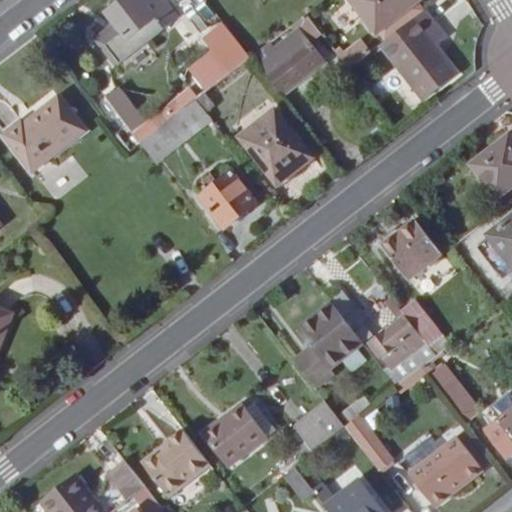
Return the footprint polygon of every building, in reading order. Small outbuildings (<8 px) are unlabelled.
[(162,0),(125,0),(105,15),(121,35),(106,47),(120,66),(179,21),(162,0)] [(353,0),(378,32),(419,0),(353,0)] [(416,19),(438,46),(448,39),(426,11),(416,19)] [(416,19),(381,46),(415,89),(419,86),(429,98),(455,77),(446,65),(450,62),(438,46),(416,19)] [(257,59),(284,95),(326,62),(302,32),(275,52),(272,48),(257,59)] [(234,36),(212,54),(229,76),(250,60),(252,58),(234,36)] [(360,37),(339,50),(348,65),(369,53),(360,37)] [(108,100),(120,115),(129,126),(142,116),(121,90),(108,100)] [(170,108),(177,116),(196,102),(198,100),(191,92),(170,108)] [(215,106),(205,94),(198,100),(196,102),(206,113),(215,106)] [(60,100),(26,128),(23,124),(6,137),(34,173),(85,132),(60,100)] [(108,100),(97,108),(109,124),(120,115),(108,100)] [(171,139),(206,113),(196,102),(177,116),(162,128),(171,139)] [(295,164),(309,153),(277,112),(243,138),(280,185),(300,170),(295,164)] [(511,188),(511,138),(511,137),(475,165),(500,198),(511,188)] [(224,230),(259,202),(236,172),(201,198),(224,230)] [(511,219),(489,236),(511,265),(511,219)] [(384,247),(409,281),(443,255),(417,222),(384,247)] [(451,347),(416,303),(403,313),(406,317),(426,343),(437,357),(451,347)] [(313,348),(295,363),(316,389),(334,375),(330,370),(363,345),(332,305),(299,330),(313,348)] [(0,349),(13,316),(0,310),(0,349)] [(426,343),(406,317),(371,345),(381,359),(383,357),(393,369),(426,343)] [(482,395),(453,360),(440,370),(469,405),(482,395)] [(402,394),(428,374),(423,368),(398,389),(402,394)] [(365,399),(342,416),(349,426),(359,419),(372,407),(365,399)] [(346,428),(327,404),(297,427),(308,442),(316,452),(346,428)] [(511,413),(489,430),(508,456),(511,452),(511,413)] [(380,472),(392,462),(377,442),(359,419),(349,426),(346,428),(356,441),(380,472)] [(214,447),(235,473),(266,449),(245,422),(214,447)] [(171,498),(213,466),(186,431),(169,443),(174,449),(163,458),(157,457),(149,463),(148,469),(171,498)] [(412,472),(439,507),(484,472),(456,437),(412,472)] [(288,458),(295,468),(316,452),(308,442),(288,458)] [(295,468),(288,458),(280,464),(287,474),(295,468)] [(146,488),(126,462),(107,476),(127,502),(146,488)] [(286,475),(305,500),(315,493),(295,468),(287,474),(286,475)] [(106,511),(78,474),(39,503),(45,511),(106,511)] [(330,511),(386,511),(362,481),(327,508),(330,511)]
